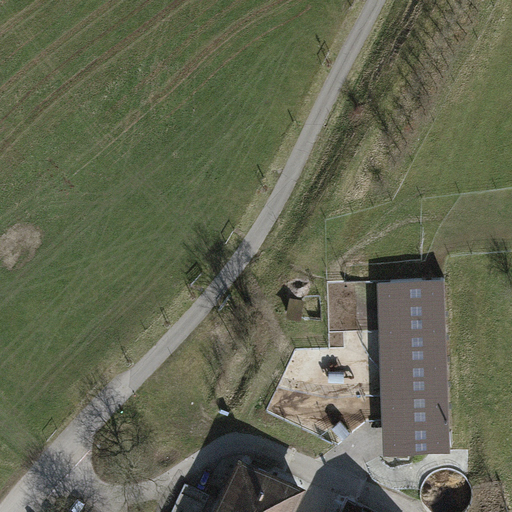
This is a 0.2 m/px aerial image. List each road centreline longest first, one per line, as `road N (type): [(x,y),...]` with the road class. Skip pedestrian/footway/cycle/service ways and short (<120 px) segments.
road 1 (unclassified): [(378,0),(254,239),(123,393)]
road 2 (track): [(61,461),(101,502),(169,489),(237,439),(281,452),(398,511)]
road 3 (residential): [(123,393),(18,511)]
